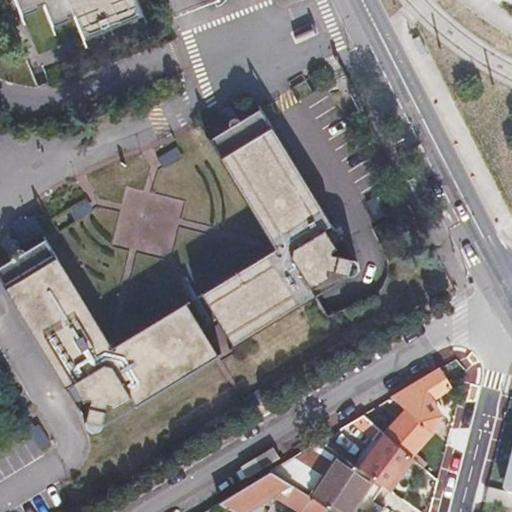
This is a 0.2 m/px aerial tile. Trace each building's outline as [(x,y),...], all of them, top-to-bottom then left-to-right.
[(0,0),(0,3),(11,32),(31,25),(30,21),(33,21),(40,43),(60,36),(59,32),(63,31),(72,56),(140,29),(128,0),(0,0)] [(290,32),(269,41),(275,52),(283,50),(302,55),(319,48),(313,35),(307,38),(290,32)] [(321,262),(311,245),(318,240),(248,124),(196,154),(254,253),(262,254),(259,270),(252,269),(185,308),(215,359),(301,309),(297,302),(313,293),(314,285),(333,289),(339,291),(341,290),(342,289),(343,286),(343,282),(342,279),(340,277),(319,269),(321,262)] [(91,361),(91,351),(32,252),(0,271),(0,314),(51,400),(58,396),(67,413),(74,414),(69,437),(69,440),(70,443),(73,444),(79,445),(83,443),(85,439),(91,418),(100,421),(117,410),(120,416),(201,368),(171,317),(108,355),(104,357),(104,362),(91,361)] [(437,370),(392,397),(407,410),(431,432),(438,415),(430,400),(449,388),(437,370)] [(431,432),(407,410),(384,436),(409,457),(431,432)] [(413,460),(409,457),(384,436),(375,428),(369,435),(373,438),(379,444),(358,470),(375,482),(386,490),(413,460)] [(319,441),(268,472),(310,498),(337,454),(319,441)] [(511,453),(503,485),(507,498),(511,498),(511,453)] [(375,482),(358,470),(337,454),(310,498),(328,509),(332,511),(350,511),(360,498),(364,500),(375,482)] [(268,472),(216,503),(231,511),(240,511),(259,501),(266,496),(276,490),(303,507),(300,511),(326,511),(328,509),(310,498),(268,472)] [(270,502),(266,496),(259,501),(262,507),(270,502)]
